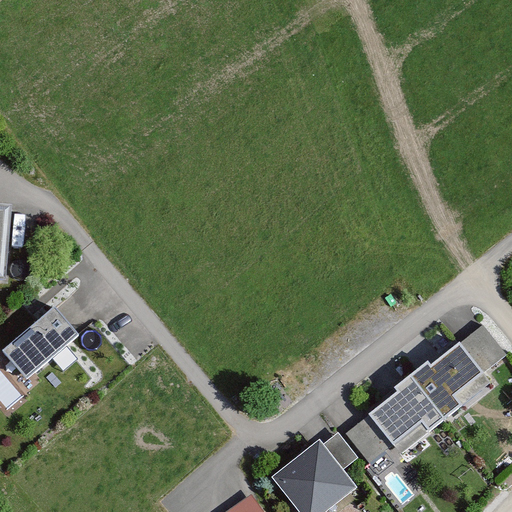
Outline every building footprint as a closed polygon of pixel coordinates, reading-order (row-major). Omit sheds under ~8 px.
[(0,273),(3,274),(9,202),(0,201),(0,273)] [(79,330),(54,302),(3,347),(27,375),(79,330)] [(486,365),(459,334),(369,407),(394,436),(486,365)] [(321,511),(360,481),(325,434),(279,469),(312,511),(321,511)] [(262,511),(251,497),(229,511),(262,511)]
